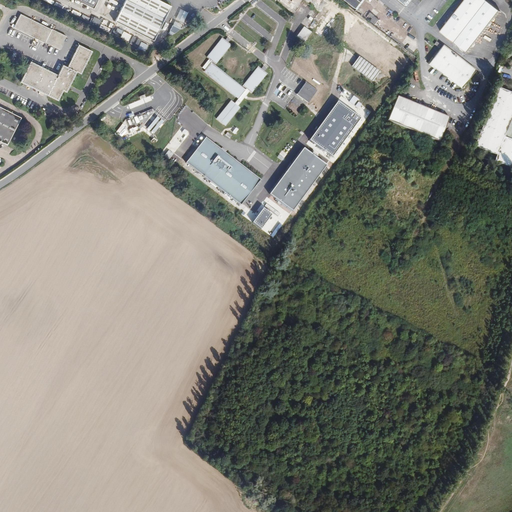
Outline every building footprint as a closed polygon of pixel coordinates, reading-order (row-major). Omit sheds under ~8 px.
[(154,39),(171,5),(160,0),(126,0),(116,21),(154,39)] [(365,0),(346,0),(359,9),(365,0)] [(415,29),(378,0),(367,0),(358,12),(412,54),(417,49),(415,29)] [(448,0),(438,0),(421,22),(426,27),(448,0)] [(501,13),(484,0),(468,0),(442,33),(468,55),(501,13)] [(59,52),(66,37),(21,16),(13,31),(44,46),(45,45),(59,52)] [(94,17),(91,22),(97,25),(100,20),(94,17)] [(173,21),(169,34),(175,36),(180,23),(173,21)] [(305,41),(312,32),(305,27),(299,36),(305,41)] [(120,37),(128,41),(131,34),(123,31),(120,37)] [(211,60),(214,62),(217,65),(232,46),(229,43),(226,41),(224,39),(209,58),(211,60)] [(137,48),(145,51),(148,44),(140,41),(137,48)] [(23,76),(60,95),(61,92),(66,94),(76,74),(80,76),(92,53),(79,47),(67,69),(62,67),(56,77),(30,64),(23,76)] [(477,73),(444,47),(430,64),(463,90),(477,73)] [(359,56),(349,68),(355,73),(358,70),(372,82),(379,72),(359,56)] [(208,70),(213,64),(214,62),(211,60),(206,68),(208,70)] [(241,99),(247,91),(213,64),(208,70),(206,73),(241,99)] [(249,89),(252,91),(254,92),(269,74),(266,72),(263,69),(260,67),(245,86),(249,89)] [(56,103),(60,95),(23,76),(19,84),(56,103)] [(318,90),(307,81),(298,93),(309,102),(318,90)] [(505,166),(511,148),(511,140),(506,138),(511,121),(511,93),(498,88),(476,147),(498,156),(495,162),(505,166)] [(239,107),(252,91),(249,89),(247,91),(241,99),(236,105),(239,107)] [(440,143),(449,118),(397,98),(388,122),(440,143)] [(361,117),(339,101),(311,139),(333,156),(361,117)] [(241,109),(239,107),(236,105),(233,103),(219,120),(228,126),(241,109)] [(0,142),(7,146),(21,118),(0,108),(0,142)] [(140,124),(139,124),(137,117),(128,119),(131,131),(141,128),(140,124)] [(260,179),(204,136),(185,161),(241,204),(260,179)] [(292,210),(327,164),(303,146),(268,192),(292,210)] [(262,221),(266,216),(260,212),(256,216),(262,221)]
